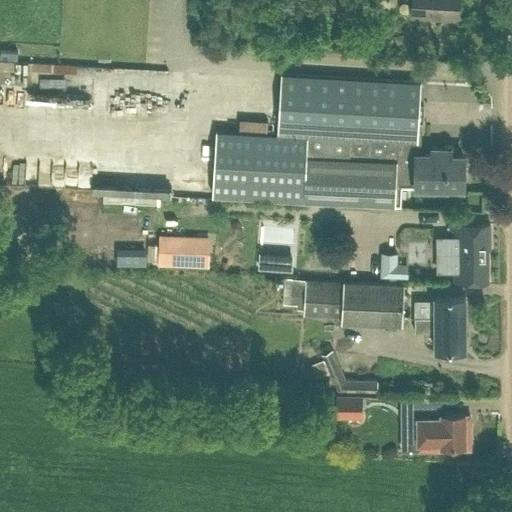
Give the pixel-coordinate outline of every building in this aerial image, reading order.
[(412,0),(411,15),(456,18),(456,0),(412,0)] [(92,74),(79,74),(79,64),(34,63),(34,79),(92,80),(92,74)] [(0,80),(16,81),(16,70),(0,70),(0,80)] [(396,167),(417,167),(417,153),(420,80),(281,73),(278,133),(214,130),(211,195),(396,204),(396,203),(395,203),(396,187),(396,185),(396,167)] [(105,115),(104,133),(123,133),(123,115),(105,115)] [(434,154),(417,153),(417,167),(417,171),(416,186),(463,188),(463,177),(466,177),(467,162),(464,162),(464,156),(450,156),(451,148),(434,148),(434,154)] [(53,178),(53,157),(43,158),(44,179),(53,178)] [(69,185),(68,170),(55,171),(55,186),(69,185)] [(490,248),(490,222),(451,222),(451,237),(454,237),(454,280),(488,280),(488,248),(490,248)] [(214,267),(215,235),(161,234),(160,265),(214,267)] [(384,275),(401,275),(401,252),(384,251),(384,275)] [(287,278),(288,306),(310,305),(308,277),(287,278)] [(347,302),(405,300),(405,283),(346,285),(347,302)] [(466,348),(465,294),(434,295),(435,299),(414,299),(415,332),(435,331),(435,348),(466,348)] [(407,323),(407,301),(312,300),(311,321),(407,323)] [(320,377),(333,372),(328,357),(315,362),(320,377)] [(365,417),(366,406),(338,405),(338,417),(365,417)] [(470,448),(470,426),(465,426),(465,412),(441,412),(440,414),(417,415),(417,448),(470,448)]
